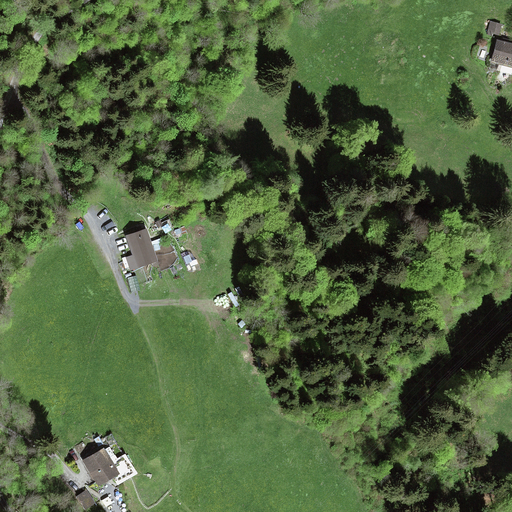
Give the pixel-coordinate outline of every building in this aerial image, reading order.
[(511,48),(497,45),(493,65),(511,68),(511,48)] [(144,228),(122,235),(133,272),(156,266),(144,228)] [(133,292),(141,290),(138,276),(130,278),(133,292)] [(117,459),(108,445),(80,461),(96,487),(112,478),(117,486),(138,474),(126,453),(117,459)] [(95,505),(87,491),(78,496),(87,510),(95,505)]
